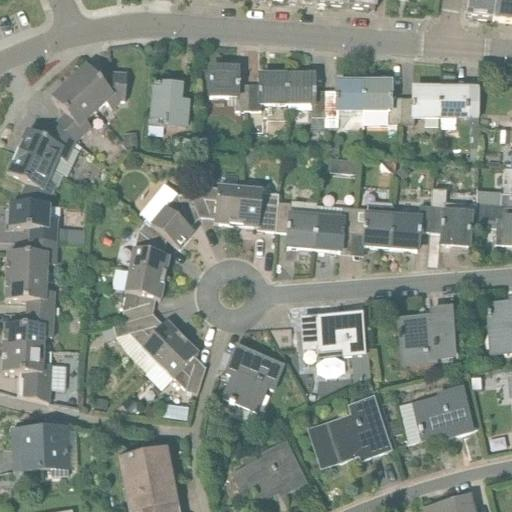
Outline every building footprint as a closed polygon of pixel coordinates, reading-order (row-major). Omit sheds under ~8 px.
[(316,0),(315,8),(346,11),(347,0),(316,0)] [(347,0),(346,11),(374,13),(375,0),(347,0)] [(468,0),(465,20),(475,21),(475,22),(487,23),(487,22),(492,23),(495,0),(468,0)] [(511,0),(495,0),(492,23),(511,24),(511,0)] [(124,105),(125,98),(126,78),(111,77),(100,86),(88,72),(88,71),(87,69),(69,86),(96,116),(106,107),(111,114),(121,105),(124,105)] [(235,114),(247,114),(248,89),(238,89),(238,87),(236,87),(236,73),(209,73),(209,100),(235,101),(235,114)] [(248,89),(247,114),(261,114),(261,107),(286,107),(286,79),(260,79),(260,89),(248,89)] [(324,134),(325,120),(325,95),(314,95),(314,94),(313,93),(313,79),(286,79),(286,107),(312,107),(312,120),(311,134),(324,134)] [(65,118),(53,129),(76,146),(91,132),(85,126),(96,116),(69,86),(50,103),(52,105),(52,104),(65,118)] [(337,114),(362,114),(363,86),(336,86),(336,95),(325,95),(325,120),(337,120),(337,114)] [(389,86),(363,86),(362,114),(388,114),(388,127),(400,127),(401,102),(391,102),(391,100),(389,100),(389,86)] [(153,92),(151,122),(163,123),(163,130),(184,132),(186,108),(178,107),(180,91),(159,89),(153,89),(153,92)] [(414,121),(439,121),(439,93),(413,93),(413,102),(401,102),(400,127),(413,127),(414,121)] [(478,152),(478,134),(478,93),(439,93),(439,121),(465,121),(465,134),(465,152),(469,152),(478,152)] [(250,122),(250,134),(262,134),(262,122),(250,122)] [(26,135),(16,157),(52,174),(58,163),(66,164),(76,146),(53,129),(45,145),(28,137),(28,136),(26,135)] [(120,136),(121,148),(134,147),(133,135),(120,136)] [(193,146),(193,136),(185,136),(185,146),(193,146)] [(193,139),(193,148),(205,148),(205,139),(193,139)] [(336,144),(323,144),(323,158),(336,158),(336,144)] [(469,170),(478,170),(478,152),(469,152),(469,170)] [(257,162),(250,155),(241,163),(247,170),(257,162)] [(16,207),(50,209),(50,203),(55,190),(46,187),(52,174),(16,157),(5,180),(7,181),(8,180),(23,188),(16,207)] [(350,175),(350,162),(326,162),(326,175),(350,175)] [(394,176),(402,183),(410,175),(402,168),(394,176)] [(511,172),(504,172),(503,198),(500,198),(499,210),(511,210),(511,172)] [(431,193),(430,210),(429,236),(441,237),(440,249),(467,251),(469,220),(475,220),(476,220),(476,209),(445,206),(446,194),(444,194),(445,183),(434,183),(433,193),(431,193)] [(137,221),(143,226),(166,244),(167,244),(178,253),(192,235),(185,229),(188,226),(199,221),(187,195),(178,198),(164,188),(137,221)] [(198,191),(187,195),(199,221),(209,217),(214,217),(213,227),(236,229),(239,193),(216,191),(216,193),(198,191)] [(262,235),(276,236),(278,206),(279,198),(261,196),(261,195),(239,193),(236,229),(258,231),(258,229),(263,229),(262,235)] [(102,201),(94,195),(86,204),(95,211),(102,201)] [(287,251),(312,253),(315,221),(290,219),(291,207),(278,206),(276,236),(287,237),(286,252),(287,252),(287,251)] [(31,232),(30,245),(57,246),(58,223),(49,223),(50,209),(16,207),(16,208),(12,207),(9,207),(8,232),(10,232),(11,231),(31,232)] [(496,232),(494,249),(511,250),(511,210),(499,210),(476,208),(476,209),(476,220),(475,220),(475,231),(496,232)] [(343,237),(352,238),(354,212),(341,211),(316,209),(316,221),(315,221),(312,253),(338,255),(338,256),(339,256),(341,239),(342,239),(343,237)] [(420,235),(429,236),(430,210),(418,209),(417,222),(392,220),(389,252),(416,254),(415,255),(417,255),(418,238),(419,238),(420,235)] [(364,250),(389,252),(392,220),(366,218),(367,213),(354,212),(352,238),(364,239),(363,251),(364,251),(364,250)] [(134,252),(129,275),(164,282),(168,260),(158,258),(159,253),(166,244),(143,226),(137,233),(138,234),(135,253),(134,252)] [(56,269),(57,246),(30,245),(29,258),(9,257),(7,257),(6,281),(46,282),(47,268),(56,269)] [(122,314),(125,326),(153,318),(149,307),(150,302),(159,304),(164,282),(129,275),(125,296),(137,298),(134,310),(122,314)] [(27,306),(27,318),(53,319),(54,296),(46,295),(46,282),(6,281),(5,306),(7,306),(7,305),(27,306)] [(488,309),(487,309),(489,344),(511,342),(511,303),(510,304),(510,308),(488,310),(488,309)] [(451,361),(448,313),(430,314),(431,321),(398,323),(401,358),(433,355),(434,362),(451,361)] [(4,329),(3,353),(43,355),(44,341),(52,341),(53,319),(27,318),(26,330),(4,329)] [(141,351),(156,366),(181,341),(166,326),(159,332),(156,329),(153,318),(125,326),(113,329),(113,331),(116,342),(128,338),(142,350),(141,351)] [(89,320),(85,320),(85,330),(95,330),(95,324),(89,320)] [(356,323),(301,324),(303,360),(360,357),(356,323)] [(104,345),(116,342),(113,331),(101,335),(104,345)] [(181,341),(156,366),(172,382),(173,381),(185,395),(197,398),(205,371),(194,368),(191,364),(197,358),(181,341)] [(50,371),(50,368),(43,368),(43,355),(3,353),(1,377),(4,378),(4,377),(23,378),(22,400),(49,406),(50,371)] [(223,399),(223,400),(255,413),(265,388),(272,391),(279,373),(235,355),(226,377),(232,379),(224,400),(223,399)] [(479,381),(469,382),(470,393),(480,392),(479,381)] [(365,383),(357,385),(361,399),(369,396),(365,383)] [(414,409),(422,443),(423,443),(423,442),(444,437),(445,442),(469,436),(458,395),(439,399),(440,403),(414,409)] [(128,399),(118,407),(127,417),(136,409),(128,399)] [(105,403),(92,401),(91,410),(104,412),(105,403)] [(185,411),(158,407),(157,420),(184,423),(185,411)] [(311,434),(317,451),(323,470),(365,456),(367,461),(384,456),(368,408),(351,413),(353,420),(311,434)] [(389,426),(392,439),(401,437),(398,423),(389,426)] [(67,472),(66,453),(65,433),(11,435),(13,475),(39,474),(67,472)] [(280,498),(302,487),(283,450),(264,460),(265,463),(233,478),(244,499),(251,496),(253,500),(255,499),(258,506),(259,505),(259,504),(278,495),(280,498)] [(142,458),(120,463),(125,487),(135,485),(140,511),(141,511),(174,506),(164,454),(163,454),(164,458),(143,463),(142,458)] [(471,511),(468,501),(451,506),(451,508),(441,511),(441,509),(431,511),(471,511)]
